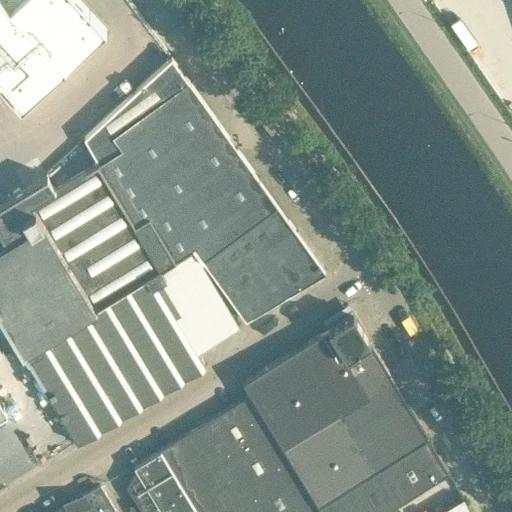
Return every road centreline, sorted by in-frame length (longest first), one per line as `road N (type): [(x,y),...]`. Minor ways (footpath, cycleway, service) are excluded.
road 1 (unclassified): [(0,506),(371,272)]
road 2 (unclassified): [(371,272),(167,0)]
road 3 (unclassified): [(511,511),(371,272)]
road 4 (unknown): [(0,170),(108,84),(128,30),(111,0)]
road 5 (unclassified): [(511,174),(393,0)]
